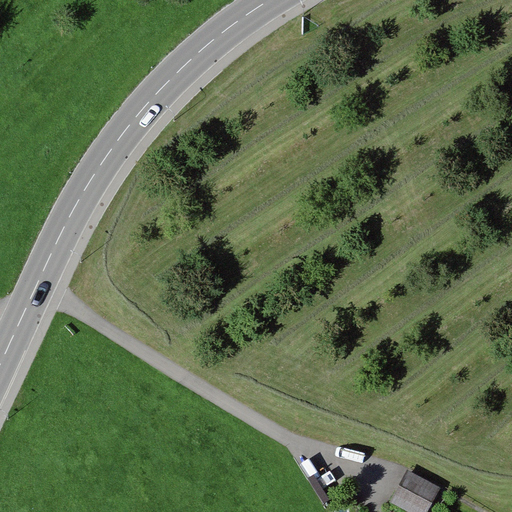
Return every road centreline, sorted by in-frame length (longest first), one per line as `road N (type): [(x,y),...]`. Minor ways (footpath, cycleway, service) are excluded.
road 1 (secondary): [(272,0),(210,43),(105,158),(0,366)]
road 2 (track): [(372,489),(35,289)]
